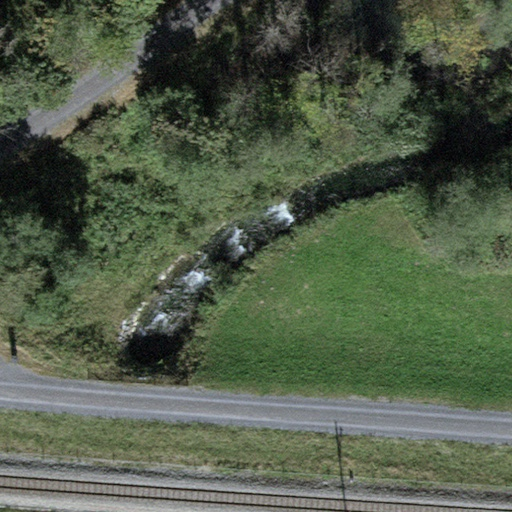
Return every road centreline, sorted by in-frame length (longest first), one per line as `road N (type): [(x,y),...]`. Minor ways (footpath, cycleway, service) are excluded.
road 1 (unclassified): [(511,428),(0,391)]
road 2 (track): [(224,0),(166,49),(0,152)]
